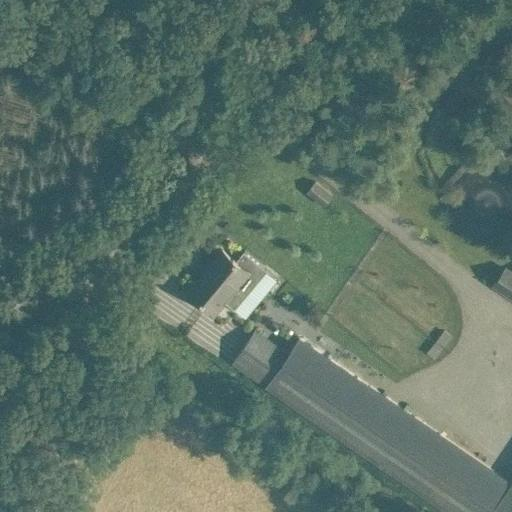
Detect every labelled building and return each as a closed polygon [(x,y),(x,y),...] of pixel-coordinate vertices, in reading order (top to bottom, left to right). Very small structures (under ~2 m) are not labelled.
[(501,112),(486,122),(493,134),(509,124),(501,112)] [(222,248),(189,288),(215,309),(224,298),(233,306),(235,307),(267,269),(267,268),(265,266),(244,249),(236,259),(222,248)] [(511,297),(511,268),(505,264),(492,284),(511,297)] [(508,479),(300,333),(289,351),(255,328),(234,359),(452,511),(485,511),(497,494),(508,479)] [(511,511),(511,477),(487,511),(511,511)]
